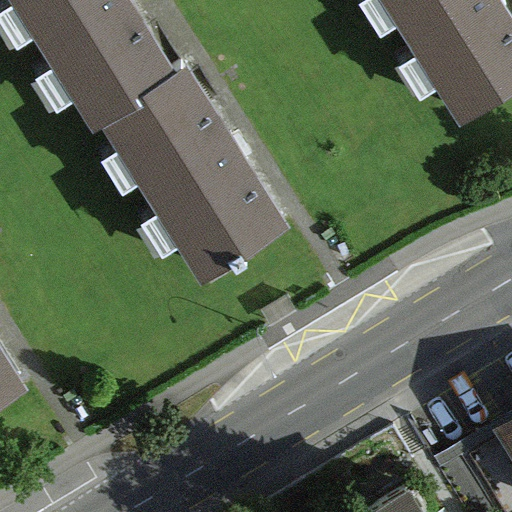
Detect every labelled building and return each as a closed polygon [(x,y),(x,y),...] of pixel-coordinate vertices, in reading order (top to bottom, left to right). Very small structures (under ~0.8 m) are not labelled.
[(132,0),(25,0),(98,118),(106,113),(176,70),(132,0)] [(394,0),(466,115),(511,87),(511,7),(507,0),(394,0)] [(176,70),(106,113),(206,274),(287,224),(187,63),(176,70)] [(0,396),(25,381),(0,339),(0,396)] [(511,407),(502,413),(511,431),(511,407)] [(433,511),(416,483),(366,511),(433,511)]
